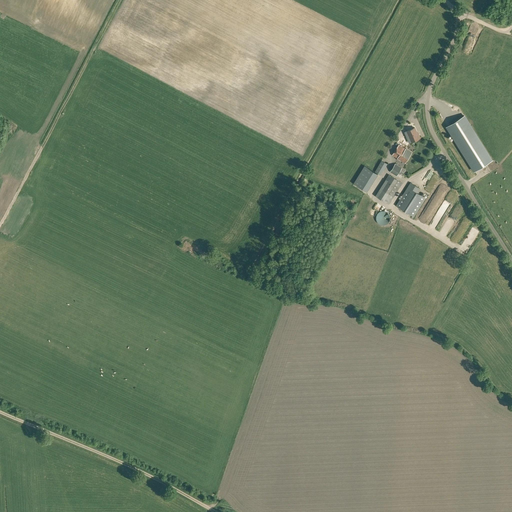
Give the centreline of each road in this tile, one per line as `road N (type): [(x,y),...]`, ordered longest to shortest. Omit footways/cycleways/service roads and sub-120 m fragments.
road 1 (unclassified): [(511,259),(429,121),(431,90),(461,21),(441,0)]
road 2 (track): [(0,411),(216,511)]
